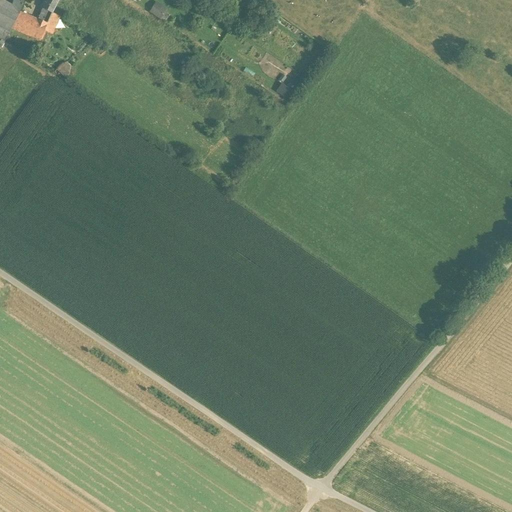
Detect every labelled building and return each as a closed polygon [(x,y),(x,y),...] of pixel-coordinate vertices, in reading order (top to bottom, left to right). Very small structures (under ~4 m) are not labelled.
[(19,12),(23,0),(15,0),(12,8),(19,12)] [(53,14),(59,2),(59,0),(44,0),(40,8),(42,9),(47,12),(51,14),(53,14)] [(0,40),(4,42),(11,29),(19,12),(12,8),(0,2),(0,40)] [(166,11),(156,4),(150,13),(160,20),(166,11)] [(53,14),(51,14),(47,12),(42,9),(38,20),(19,12),(11,29),(40,42),(44,32),(52,36),(60,17),(53,14)]
